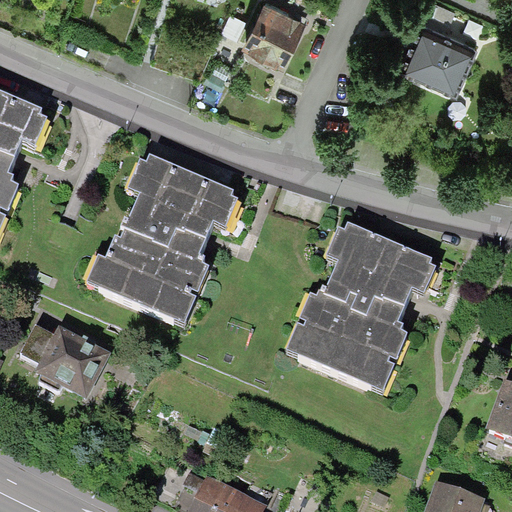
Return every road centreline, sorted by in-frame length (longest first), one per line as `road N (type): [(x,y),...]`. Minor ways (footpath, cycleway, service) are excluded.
road 1 (residential): [(0,45),(289,163)]
road 2 (residential): [(289,163),(511,222)]
road 3 (residential): [(351,0),(289,163)]
